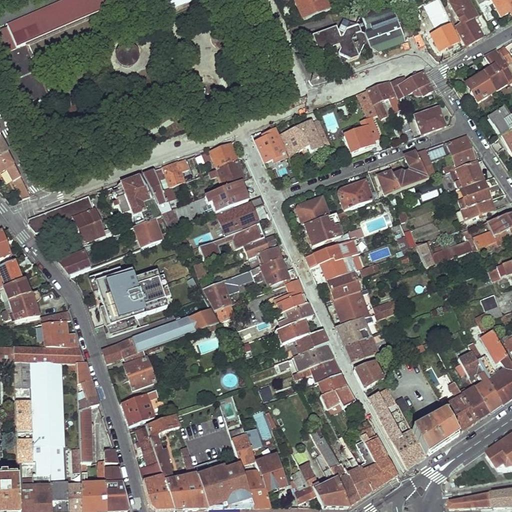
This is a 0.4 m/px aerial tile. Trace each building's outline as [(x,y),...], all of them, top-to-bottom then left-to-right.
[(27,0),(0,12),(0,27),(60,0),(27,0)] [(130,0),(71,0),(0,31),(0,48),(3,55),(24,47),(117,6),(130,0)] [(299,14),(303,22),(327,12),(321,0),(293,0),(294,1),(290,4),(295,15),(299,14)] [(481,27),(464,0),(460,0),(457,2),(456,0),(449,0),(448,1),(447,5),(460,26),(455,29),(466,48),(482,39),(476,30),(481,27)] [(479,6),(487,22),(495,18),(490,7),(493,6),(500,19),(511,11),(511,0),(489,0),(485,3),(479,6)] [(430,38),(438,53),(457,43),(451,28),(452,28),(439,1),(431,5),(440,24),(435,26),(433,28),(436,35),(430,38)] [(426,9),(435,26),(440,24),(431,5),(426,9)] [(311,37),(316,50),(321,52),(339,45),(340,48),(338,54),(341,64),(357,57),(365,42),(369,49),(375,51),(403,40),(395,19),(367,30),(364,35),(360,35),(356,26),(347,23),(339,39),(335,28),(311,37)] [(131,70),(135,68),(139,64),(140,60),(140,55),(138,51),(134,47),(129,46),(124,46),(120,49),(117,52),(115,57),(116,62),(118,66),(122,69),(126,71),(131,70)] [(3,55),(27,108),(47,99),(24,47),(3,55)] [(497,54),(505,66),(511,61),(511,60),(505,49),(497,54)] [(511,77),(505,66),(497,54),(497,52),(483,59),(490,70),(481,76),(494,94),(511,81),(511,77)] [(418,91),(422,98),(432,92),(422,74),(406,84),(404,78),(390,84),(402,111),(405,110),(401,101),(418,91)] [(469,96),(476,106),(494,94),(481,76),(466,86),(472,94),(469,96)] [(387,118),(382,105),(389,102),(395,114),(402,111),(390,84),(366,93),(379,122),(387,118)] [(487,120),(500,140),(511,132),(511,120),(504,109),(487,120)] [(414,118),(421,137),(444,128),(438,110),(414,118)] [(281,138),(289,157),(308,149),(311,154),(330,145),(319,122),(312,126),(311,125),(281,138)] [(401,128),(407,143),(414,140),(408,125),(401,128)] [(343,138),(350,155),(373,146),(366,129),(343,138)] [(511,132),(500,140),(511,158),(511,132)] [(286,159),(274,133),(262,138),(263,141),(255,145),(264,165),(272,162),(275,161),(276,163),(286,159)] [(466,139),(447,146),(455,168),(453,168),(453,167),(444,170),(446,174),(448,174),(457,170),(475,164),(466,139)] [(210,156),(216,172),(236,164),(230,148),(210,156)] [(415,155),(421,170),(430,168),(424,152),(415,155)] [(0,174),(7,171),(23,201),(30,198),(7,155),(0,159),(0,174)] [(398,193),(426,182),(421,170),(415,155),(404,159),(410,173),(406,176),(403,177),(400,176),(392,178),(398,193)] [(176,165),(180,175),(188,172),(184,162),(176,165)] [(218,178),(222,190),(243,181),(236,164),(216,172),(207,176),(210,181),(218,178)] [(457,170),(465,188),(482,182),(494,178),(489,171),(479,175),(475,164),(457,170)] [(171,191),(184,185),(180,175),(176,165),(154,173),(162,194),(171,191)] [(421,170),(426,182),(433,179),(430,168),(421,170)] [(452,179),(457,191),(463,189),(465,188),(457,170),(448,174),(450,179),(452,179)] [(162,194),(154,173),(142,178),(158,209),(175,201),(171,191),(162,194)] [(377,180),(384,198),(398,193),(392,178),(391,174),(377,180)] [(112,195),(121,218),(130,215),(132,219),(144,215),(142,207),(153,202),(140,179),(120,187),(121,191),(112,195)] [(463,201),(467,210),(490,201),(482,182),(465,188),(463,189),(466,200),(463,201)] [(339,198),(344,213),(372,203),(369,195),(365,184),(342,192),(339,196),(339,198)] [(211,207),(215,216),(242,207),(247,204),(240,185),(204,199),(207,208),(211,207)] [(369,195),(372,203),(378,200),(376,192),(369,195)] [(94,242),(95,244),(114,237),(106,216),(102,218),(104,225),(99,228),(88,199),(28,222),(28,228),(35,236),(73,221),(83,245),(94,242)] [(234,213),(241,231),(257,224),(252,211),(263,206),(260,200),(247,204),(242,207),(242,209),(234,213)] [(297,214),(302,228),(304,228),(329,219),(322,200),(299,208),(298,210),(297,212),(297,214)] [(461,212),(464,223),(494,211),(490,201),(467,210),(461,212)] [(171,233),(181,230),(171,213),(162,216),(171,233)] [(333,225),(331,222),(339,219),(338,215),(336,216),(329,219),(304,228),(311,248),(334,240),(331,232),(326,233),(325,228),(333,225)] [(511,215),(495,222),(501,235),(511,229),(511,215)] [(132,229),(139,250),(163,241),(161,235),(155,220),(132,229)] [(487,225),(494,238),(501,235),(495,222),(487,225)] [(258,226),(198,250),(203,265),(219,259),(215,249),(232,242),(236,252),(244,249),(260,242),(259,240),(258,238),(262,237),(258,226)] [(485,250),(487,254),(502,249),(502,247),(511,240),(511,238),(511,229),(501,235),(494,238),(496,245),(485,250)] [(0,258),(9,255),(0,232),(0,258)] [(464,234),(468,244),(474,242),(470,232),(464,234)] [(161,235),(163,241),(170,239),(168,233),(161,235)] [(357,240),(354,233),(340,238),(343,246),(349,243),(351,242),(357,240)] [(411,234),(396,239),(400,251),(415,247),(411,234)] [(267,248),(275,246),(273,237),(266,238),(267,248)] [(476,247),(477,252),(485,250),(496,245),(494,238),(476,247)] [(336,239),(327,243),(330,251),(336,248),(339,247),(336,239)] [(177,244),(183,256),(189,253),(186,247),(187,246),(184,240),(177,244)] [(268,254),(263,241),(260,242),(244,249),(248,261),(268,254)] [(417,251),(426,270),(477,252),(476,247),(474,242),(468,244),(430,258),(425,247),(419,249),(418,247),(415,249),(417,251)] [(53,259),(66,254),(63,247),(49,253),(53,259)] [(317,261),(338,253),(336,248),(330,251),(306,260),(310,272),(320,268),(317,261)] [(371,260),(390,256),(388,248),(370,252),(371,260)] [(268,254),(248,261),(249,262),(248,263),(253,272),(261,269),(281,261),(276,251),(268,254)] [(70,279),(90,270),(83,253),(58,264),(70,279)] [(320,268),(333,264),(335,266),(352,260),(349,254),(340,257),(338,253),(317,261),(320,268)] [(511,254),(502,259),(505,266),(511,263),(511,254)] [(320,268),(326,285),(354,274),(357,272),(356,268),(352,260),(335,266),(333,264),(320,268)] [(265,279),(270,292),(284,287),(296,282),(292,271),(285,273),(281,261),(261,269),(265,279)] [(0,288),(3,288),(19,281),(12,263),(0,267),(0,288)] [(511,263),(505,266),(496,270),(500,280),(511,275),(510,273),(511,272),(511,263)] [(361,271),(363,277),(379,271),(376,265),(361,271)] [(198,281),(206,278),(201,266),(193,269),(198,281)] [(88,279),(108,339),(136,330),(133,321),(145,316),(145,315),(167,308),(159,286),(161,285),(156,272),(134,279),(131,272),(121,275),(119,269),(88,279)] [(251,273),(255,283),(265,279),(261,269),(253,272),(251,273)] [(203,292),(215,314),(217,313),(230,309),(247,302),(242,288),(255,283),(251,273),(232,281),(235,290),(226,294),(222,285),(203,292)] [(326,285),(334,304),(361,293),(354,274),(326,285)] [(196,285),(192,279),(186,282),(190,288),(196,285)] [(3,288),(9,301),(28,295),(22,280),(19,281),(3,288)] [(222,285),(226,294),(235,290),(232,281),(222,285)] [(274,304),(280,317),(284,315),(307,306),(296,282),(284,287),(288,298),(274,304)] [(334,304),(343,327),(365,320),(370,317),(363,297),(369,294),(368,291),(361,293),(334,304)] [(10,320),(12,324),(39,319),(35,304),(38,303),(40,300),(38,295),(35,293),(28,295),(9,301),(14,319),(10,320)] [(480,301),(485,314),(499,309),(494,296),(480,301)] [(376,309),(378,314),(394,309),(398,307),(395,301),(376,309)] [(281,325),(283,330),(302,323),(315,319),(309,305),(307,306),(284,315),(287,323),(281,325)] [(217,313),(221,324),(234,319),(230,309),(217,313)] [(373,316),(374,322),(396,314),(394,309),(378,314),(373,316)] [(218,325),(210,310),(188,318),(188,317),(131,338),(131,339),(116,346),(100,351),(105,367),(123,360),(143,353),(218,325)] [(67,314),(41,319),(42,326),(64,323),(70,322),(67,314)] [(511,400),(511,366),(486,322),(488,322),(485,316),(478,318),(479,324),(487,337),(482,340),(498,365),(501,364),(507,373),(497,379),(484,359),(482,360),(474,345),(468,347),(471,353),(501,408),(511,400)] [(344,350),(372,339),(365,320),(343,327),(335,330),(344,350)] [(66,332),(64,323),(42,326),(45,349),(79,350),(74,335),(65,336),(64,332),(66,332)] [(276,333),(282,349),(309,338),(302,323),(283,330),(276,333)] [(390,333),(393,339),(409,332),(407,327),(390,333)] [(328,347),(322,333),(309,338),(282,349),(285,355),(291,352),(294,360),(326,348),(328,347)] [(344,350),(351,366),(378,356),(372,339),(344,350)] [(401,347),(403,354),(423,347),(420,340),(401,347)] [(0,363),(14,364),(15,389),(30,388),(29,364),(60,365),(65,365),(73,365),(85,365),(79,350),(45,349),(0,347),(0,363)] [(326,348),(294,360),(299,373),(332,361),(326,348)] [(121,367),(131,394),(156,385),(146,357),(145,358),(143,353),(123,360),(125,365),(121,367)] [(475,389),(489,415),(495,411),(501,408),(471,353),(459,360),(472,384),(474,383),(471,376),(478,372),(480,376),(478,378),(482,385),(475,389)] [(274,367),(278,366),(285,363),(283,357),(272,361),(274,367)] [(482,420),(489,415),(475,389),(472,384),(459,360),(458,359),(452,363),(468,394),(461,397),(476,424),(482,420)] [(312,373),(316,386),(319,385),(339,376),(332,361),(299,373),(292,376),(294,379),(312,373)] [(285,363),(278,366),(280,371),(290,368),(288,362),(285,363)] [(30,404),(31,449),(48,449),(64,448),(60,365),(29,364),(30,388),(30,404)] [(354,371),(364,392),(377,384),(375,381),(382,377),(375,364),(354,371)] [(74,372),(74,387),(78,386),(90,381),(85,365),(73,365),(74,372)] [(319,385),(326,397),(346,390),(339,376),(319,385)] [(445,414),(457,437),(466,431),(476,424),(461,397),(455,386),(449,388),(456,401),(445,407),(440,398),(441,398),(435,388),(438,387),(434,379),(432,380),(431,376),(426,379),(445,414)] [(76,414),(87,409),(98,405),(90,381),(78,386),(82,396),(75,399),(76,414)] [(30,388),(15,389),(15,393),(23,393),(24,404),(30,404),(30,388)] [(319,399),(326,412),(339,405),(343,411),(344,411),(354,406),(346,390),(326,397),(319,399)] [(120,406),(128,430),(154,421),(148,403),(157,399),(156,394),(120,406)] [(416,466),(426,459),(425,458),(413,433),(397,408),(394,410),(409,437),(404,441),(379,395),(369,400),(383,428),(407,472),(416,466)] [(16,442),(16,465),(25,464),(25,467),(25,469),(32,469),(32,461),(31,449),(30,404),(24,404),(15,405),(16,432),(21,432),(26,432),(26,442),(22,442),(16,442)] [(78,467),(85,467),(90,467),(87,409),(76,414),(78,450),(78,467)] [(413,433),(425,458),(435,452),(457,437),(445,414),(413,433)] [(172,511),(206,511),(193,470),(186,451),(180,453),(190,479),(172,483),(164,454),(161,455),(155,438),(179,430),(177,423),(176,419),(146,429),(172,511)] [(392,483),(399,479),(384,452),(373,431),(368,424),(355,430),(355,432),(372,465),(374,465),(375,467),(386,487),(392,483)] [(230,438),(243,434),(242,428),(228,432),(230,438)] [(140,472),(150,509),(154,511),(172,511),(146,429),(135,433),(139,444),(136,445),(138,450),(140,449),(147,468),(140,472)] [(320,454),(328,471),(336,466),(321,437),(318,438),(314,429),(308,432),(320,454)] [(257,474),(263,493),(284,485),(274,457),(261,461),(260,457),(263,456),(254,432),(250,433),(244,435),(245,438),(253,464),(257,474)] [(261,436),(265,447),(275,443),(271,432),(261,436)] [(231,443),(240,468),(253,464),(245,438),(231,443)] [(348,460),(351,458),(349,453),(341,440),(338,441),(348,460)] [(492,455),(505,474),(511,472),(511,441),(507,445),(492,455)] [(33,511),(67,511),(66,487),(66,484),(66,478),(64,448),(48,449),(49,476),(49,488),(36,489),(32,489),(33,511)] [(35,476),(49,476),(48,449),(31,449),(32,461),(32,469),(35,469),(35,476)] [(116,463),(113,451),(106,452),(103,453),(104,462),(99,462),(99,466),(102,466),(116,463)] [(353,461),(354,463),(359,461),(353,451),(349,453),(351,458),(353,461)] [(347,509),(336,482),(334,482),(328,471),(320,454),(314,457),(327,481),(330,484),(319,489),(308,462),(298,466),(301,471),(317,499),(321,509),(334,509),(347,509)] [(499,475),(505,474),(492,455),(488,458),(499,475)] [(206,511),(207,511),(253,510),(242,476),(241,473),(225,474),(221,461),(193,470),(206,511)] [(365,499),(372,495),(361,473),(360,471),(358,471),(354,463),(353,461),(348,464),(353,473),(348,476),(360,502),(365,499)] [(16,477),(19,477),(19,467),(25,467),(25,464),(16,465),(16,477)] [(334,482),(336,482),(346,477),(339,465),(336,466),(328,471),(334,482)] [(80,511),(105,511),(102,470),(102,466),(99,466),(98,474),(98,486),(87,487),(85,467),(78,467),(78,474),(79,487),(80,511)] [(379,491),(386,487),(375,467),(361,473),(372,495),(379,491)] [(129,511),(130,511),(118,469),(102,470),(105,511),(129,511)] [(317,499),(301,471),(290,476),(292,480),(289,482),(297,506),(317,499)] [(242,476),(253,510),(269,509),(263,493),(257,474),(242,476)] [(353,506),(360,502),(348,476),(346,477),(336,482),(347,509),(353,506)] [(0,511),(17,511),(16,481),(5,481),(5,477),(0,477),(0,511)] [(32,480),(16,481),(17,511),(33,511),(32,489),(32,485),(32,480)] [(69,487),(66,487),(67,511),(80,511),(79,487),(69,487)] [(505,510),(511,509),(511,491),(491,495),(492,510),(505,510)] [(470,511),(492,510),(491,495),(448,503),(448,511),(470,511)]
